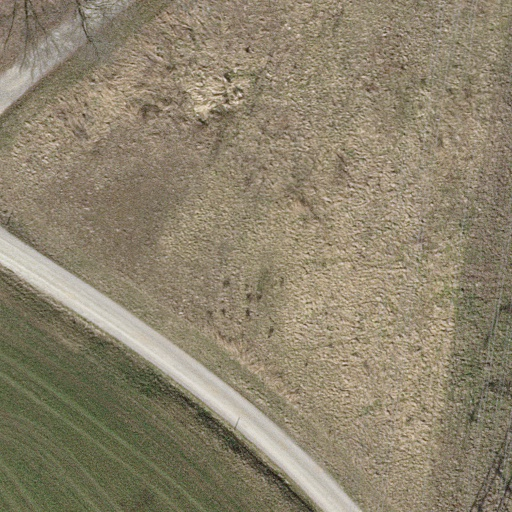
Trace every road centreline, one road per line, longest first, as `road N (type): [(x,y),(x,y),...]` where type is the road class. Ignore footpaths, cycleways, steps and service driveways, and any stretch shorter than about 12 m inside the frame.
road 1 (track): [(342,511),(168,357),(0,248)]
road 2 (track): [(0,99),(119,0)]
